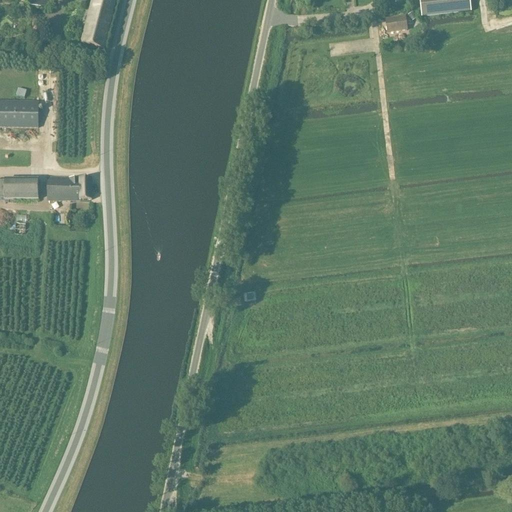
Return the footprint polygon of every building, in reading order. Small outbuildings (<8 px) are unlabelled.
[(27,0),(27,6),(50,10),(51,0),(27,0)] [(91,9),(82,44),(104,50),(116,0),(95,0),(94,9),(91,9)] [(422,0),(423,15),(474,13),(473,0),(422,0)] [(388,34),(407,31),(405,17),(386,20),(388,34)] [(18,90),(16,97),(25,100),(27,92),(18,90)] [(0,102),(0,128),(38,129),(39,103),(0,102)] [(48,202),(81,201),(80,179),(48,180),(48,189),(46,189),(46,193),(48,193),(48,202)] [(80,179),(81,201),(92,201),(92,179),(80,179)] [(39,193),(46,193),(46,189),(39,189),(39,181),(4,181),(4,182),(0,182),(0,198),(4,198),(5,201),(39,201),(39,193)] [(15,224),(15,236),(25,237),(25,225),(15,224)]
